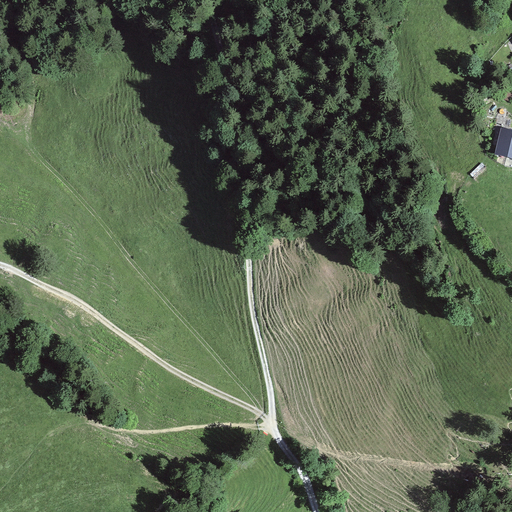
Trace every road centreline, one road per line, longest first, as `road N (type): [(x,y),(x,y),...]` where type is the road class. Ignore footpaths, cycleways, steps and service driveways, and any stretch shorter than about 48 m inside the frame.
road 1 (track): [(273,426),(250,295),(242,141),(209,0)]
road 2 (track): [(273,426),(32,152)]
road 3 (track): [(0,265),(76,300),(173,370),(273,426)]
road 4 (track): [(32,152),(31,83),(15,0)]
